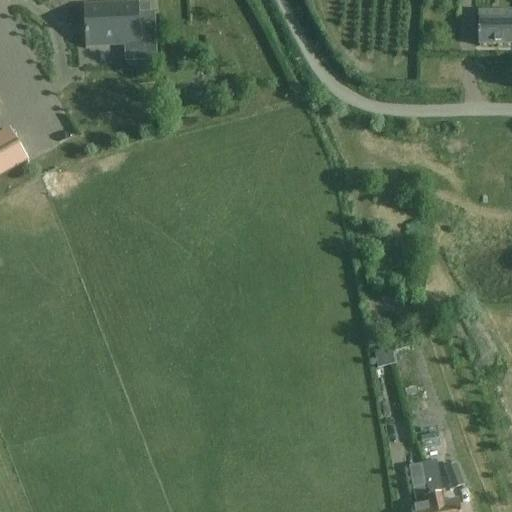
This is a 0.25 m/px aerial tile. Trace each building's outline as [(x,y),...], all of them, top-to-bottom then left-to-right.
[(85,49),(86,49),(86,46),(118,44),(122,46),(128,46),(132,43),(139,43),(140,46),(138,4),(115,5),(115,7),(84,9),(84,7),(83,7),(84,22),(81,25),(81,31),(84,34),(85,49)] [(511,13),(478,13),(479,47),(511,46),(511,13)] [(0,178),(28,163),(10,132),(0,137),(0,178)] [(391,349),(374,354),(378,370),(395,366),(391,349)] [(426,486),(430,503),(431,511),(460,511),(458,502),(444,505),(435,462),(422,465),(426,486)] [(422,465),(409,467),(413,488),(415,505),(411,506),(412,510),(411,510),(411,511),(431,511),(430,503),(426,486),(425,477),(422,465)] [(452,491),(464,487),(456,466),(445,471),(452,491)]
